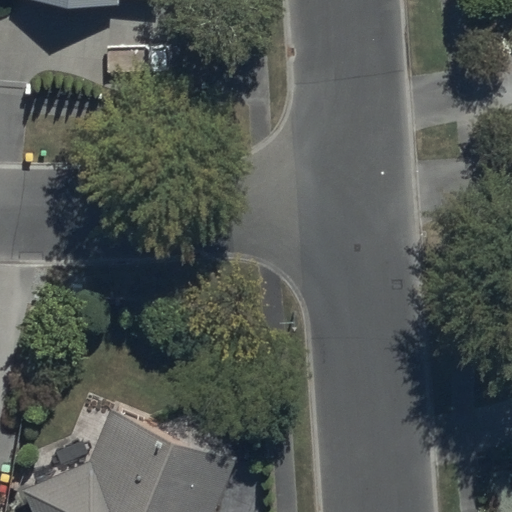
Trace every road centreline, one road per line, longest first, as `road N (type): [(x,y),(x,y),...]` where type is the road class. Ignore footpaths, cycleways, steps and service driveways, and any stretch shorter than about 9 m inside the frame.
road 1 (residential): [(359,200),(0,211)]
road 2 (residential): [(378,511),(359,200)]
road 3 (residential): [(359,200),(347,0)]
